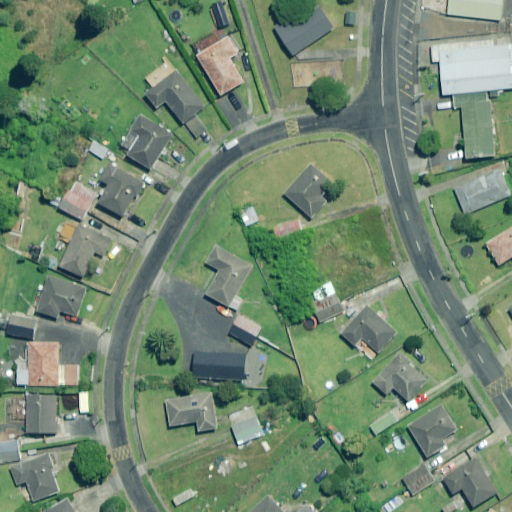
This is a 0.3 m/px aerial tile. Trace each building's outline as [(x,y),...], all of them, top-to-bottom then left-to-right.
[(511,0),(459,0),(456,17),(511,25),(511,0)] [(305,67),(349,35),(328,7),(284,39),(305,67)] [(357,12),(346,12),(346,24),(356,24),(357,12)] [(191,45),(197,55),(222,96),(245,81),(230,58),(238,53),(228,37),(223,39),(217,29),(191,45)] [(511,48),(449,57),(456,101),(511,93),(511,48)] [(204,107),(176,70),(145,93),(156,108),(166,101),(183,123),(204,107)] [(115,114),(129,96),(121,90),(107,107),(115,114)] [(173,136),(140,115),(121,144),(130,150),(127,155),(151,170),(173,136)] [(197,118),(186,126),(195,138),(206,130),(197,118)] [(108,150),(94,142),(89,151),(104,158),(108,150)] [(334,184),(311,164),(284,194),(311,218),(326,201),(322,197),(334,184)] [(142,185),(109,165),(100,180),(110,186),(100,203),(122,217),(142,185)] [(510,195),(498,170),(455,190),(466,215),(510,195)] [(97,194),(74,181),(60,208),(82,221),(97,194)] [(260,221),(253,206),(240,212),(247,227),(260,221)] [(322,225),(319,217),(304,221),(307,229),(322,225)] [(301,231),(298,219),(274,226),(278,238),(301,231)] [(113,238),(80,224),(61,267),(85,277),(96,252),(105,256),(113,238)] [(511,228),(486,245),(499,266),(511,257),(511,228)] [(252,266),(216,246),(206,263),(219,271),(206,295),(229,307),(252,266)] [(112,278),(97,271),(93,278),(108,286),(112,278)] [(87,287),(50,273),(36,311),(58,319),(61,311),(76,316),(87,287)] [(344,311),(331,283),(308,293),(320,321),(344,311)] [(395,333),(367,306),(341,334),(354,346),(362,338),(377,352),(395,333)] [(39,321),(11,316),(8,334),(35,340),(39,321)] [(262,329),(240,316),(230,333),(253,346),(262,329)] [(61,344),(29,343),(28,371),(19,370),(19,384),(78,386),(79,366),(60,366),(61,344)] [(428,381),(400,353),(372,381),(386,395),(394,388),(408,401),(428,381)] [(217,428),(212,393),(165,401),(169,426),(197,422),(199,431),(217,428)] [(55,433),(56,397),(26,396),(26,433),(55,433)] [(457,429),(442,406),(408,427),(427,456),(446,445),(442,439),(457,429)] [(397,421),(390,412),(369,426),(376,435),(397,421)] [(262,435),(255,416),(231,426),(239,445),(262,435)] [(0,463),(20,459),(16,439),(0,442),(0,463)] [(59,493),(46,454),(10,466),(17,485),(27,482),(34,502),(59,493)] [(496,493),(474,458),(442,479),(452,494),(462,488),(475,507),(496,493)] [(433,481),(423,466),(403,479),(412,494),(433,481)] [(281,511),(267,497),(250,511),(281,511)] [(75,511),(68,499),(47,511),(75,511)] [(457,511),(458,511),(452,503),(442,509),(443,511),(457,511)]
